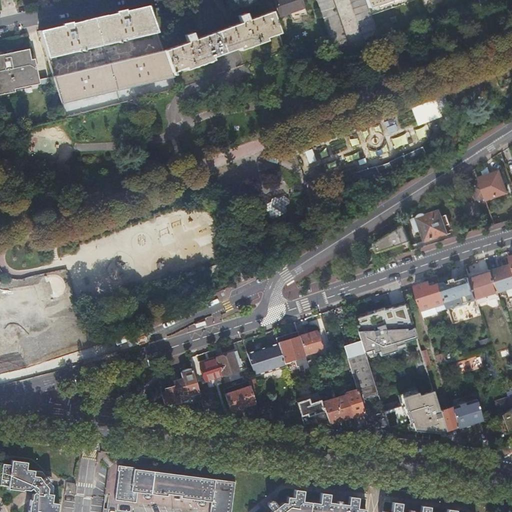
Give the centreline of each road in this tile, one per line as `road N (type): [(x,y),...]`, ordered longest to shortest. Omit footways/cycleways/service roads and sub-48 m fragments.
road 1 (secondary): [(482,472),(0,408)]
road 2 (secondary): [(93,425),(476,483)]
road 3 (residential): [(511,127),(273,282)]
road 4 (tertiary): [(263,318),(511,238)]
road 5 (tertiary): [(0,392),(151,351)]
road 6 (residential): [(273,282),(157,335),(151,351)]
road 7 (residential): [(0,28),(120,0)]
